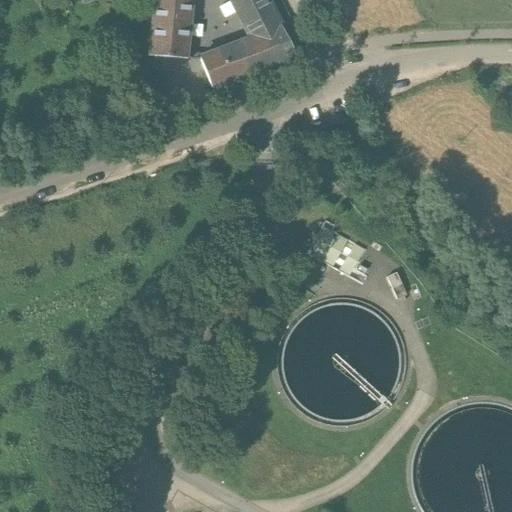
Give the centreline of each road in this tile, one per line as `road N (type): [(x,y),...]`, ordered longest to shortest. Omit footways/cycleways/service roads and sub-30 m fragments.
road 1 (tertiary): [(339,83),(0,194)]
road 2 (tertiary): [(511,56),(421,59),(339,83)]
